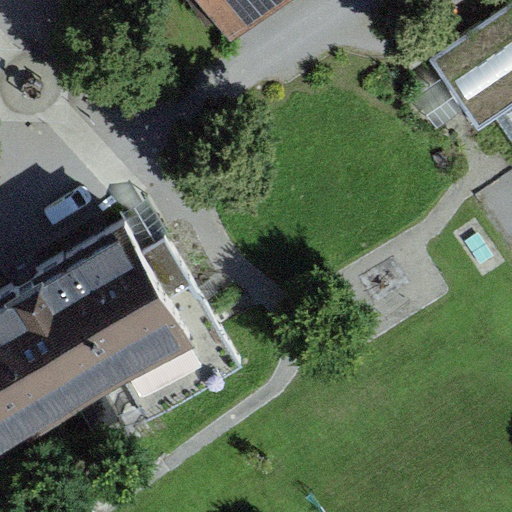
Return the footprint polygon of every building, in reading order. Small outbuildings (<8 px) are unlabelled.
[(314,0),(169,0),(214,67),(314,0)] [(511,25),(415,86),(458,154),(511,120),(511,25)] [(511,184),(511,132),(488,148),(511,184)] [(123,221),(0,297),(0,435),(117,363),(147,411),(240,353),(164,232),(139,247),(123,221)] [(107,511),(93,487),(46,511),(107,511)]
